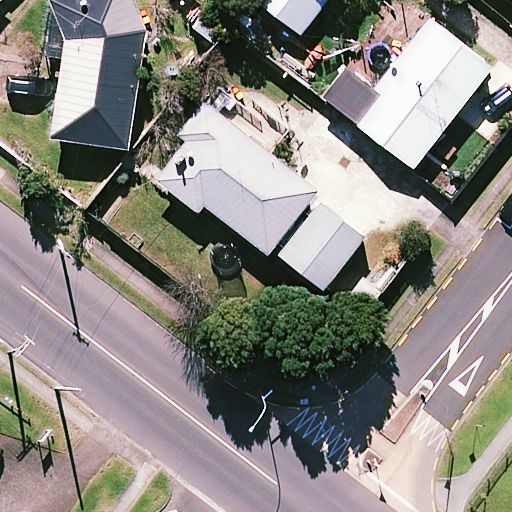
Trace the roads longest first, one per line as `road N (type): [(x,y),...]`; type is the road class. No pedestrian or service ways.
road 1 (tertiary): [(0,271),(308,511)]
road 2 (residential): [(511,278),(328,511)]
